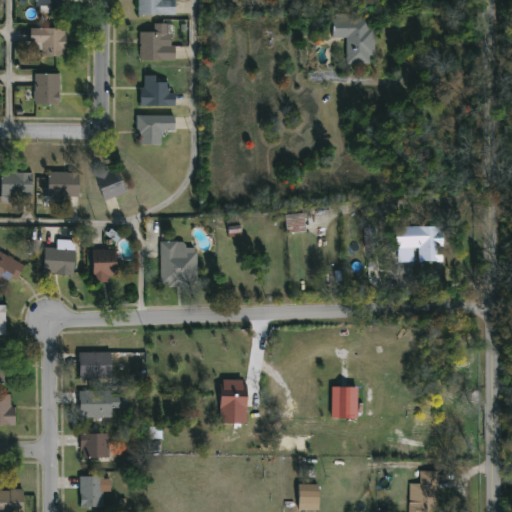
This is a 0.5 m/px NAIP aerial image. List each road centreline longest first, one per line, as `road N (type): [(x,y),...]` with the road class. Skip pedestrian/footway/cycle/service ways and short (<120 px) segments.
road 1 (residential): [(487,0),(493,511)]
road 2 (residential): [(62,327),(490,305)]
road 3 (residential): [(62,327),(51,356),(52,511)]
road 4 (residential): [(103,0),(103,127)]
